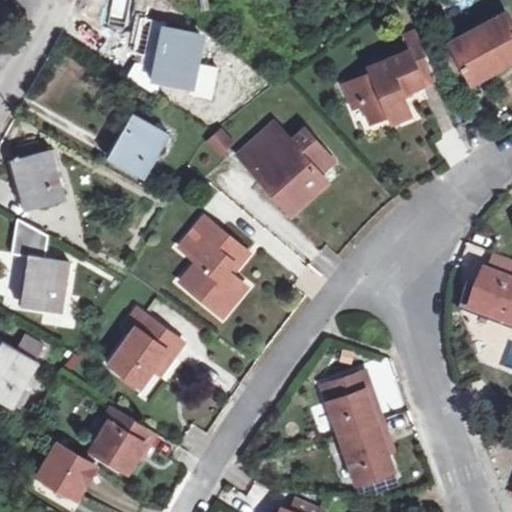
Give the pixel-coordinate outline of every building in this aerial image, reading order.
[(453,40),(469,73),(497,59),(499,65),(511,58),(511,17),(509,12),(453,40)] [(152,76),(190,84),(199,35),(162,29),(152,76)] [(402,91),(438,78),(421,31),(404,37),(409,49),(371,64),(373,69),(345,79),(353,102),(364,98),(371,118),(390,111),(393,118),(410,111),(402,91)] [(497,59),(469,73),(474,84),(511,65),(511,58),(499,65),(497,59)] [(111,160),(145,178),(170,134),(136,116),(111,160)] [(241,152),(274,192),(280,188),(292,202),(322,177),(315,168),(329,155),(307,129),(292,141),(276,122),(241,152)] [(221,126),(204,141),(219,157),(235,143),(221,126)] [(15,159),(22,186),(34,183),(40,204),(66,198),(53,149),(43,151),(40,141),(18,147),(20,158),(15,159)] [(315,168),(322,177),(337,164),(329,155),(315,168)] [(15,184),(22,186),(15,159),(10,160),(15,184)] [(280,188),(274,192),(291,213),(327,183),(322,177),(292,202),(280,188)] [(34,183),(22,186),(27,208),(40,204),(34,183)] [(230,294),(242,281),(229,271),(247,249),(205,215),(182,244),(197,256),(181,276),(214,304),(227,290),(230,294)] [(42,280),(45,258),(33,256),(28,290),(39,280),(42,280)] [(39,280),(28,290),(26,305),(63,309),(71,262),(45,258),(42,280),(39,280)] [(496,310),(493,317),(511,323),(511,281),(487,273),(475,303),(496,310)] [(245,284),(242,281),(230,294),(227,290),(214,304),(223,311),(245,284)] [(496,310),(475,303),(473,309),(493,317),(496,310)] [(140,382),(153,365),(166,347),(174,352),(184,338),(138,304),(125,320),(135,327),(110,360),(140,382)] [(23,332),(17,342),(37,353),(43,343),(23,332)] [(0,380),(17,350),(6,344),(0,354),(0,380)] [(166,347),(153,365),(161,370),(174,352),(166,347)] [(39,362),(17,350),(0,380),(0,397),(15,406),(39,362)] [(338,433),(374,422),(363,392),(369,390),(362,372),(321,387),(338,433)] [(363,392),(374,422),(379,420),(369,390),(363,392)] [(127,472),(136,456),(153,431),(112,405),(104,417),(109,421),(100,433),(90,448),(127,472)] [(95,429),(100,433),(109,421),(104,417),(95,429)] [(379,420),(374,422),(385,453),(390,451),(379,420)] [(354,484),(358,483),(387,473),(391,472),(385,453),(374,422),(338,434),(354,484)] [(158,435),(153,431),(136,456),(141,460),(158,435)] [(39,472),(76,496),(95,465),(58,442),(39,472)] [(387,473),(358,483),(360,490),(373,486),(375,491),(391,486),(387,473)] [(290,511),(316,511),(294,503),(290,511)]
